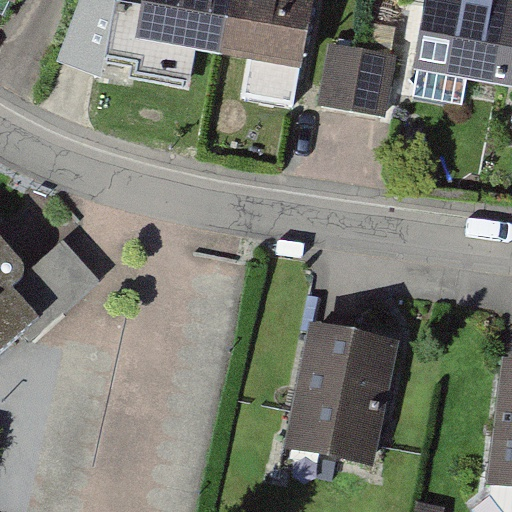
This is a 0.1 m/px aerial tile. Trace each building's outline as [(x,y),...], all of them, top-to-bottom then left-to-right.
[(311,0),(151,0),(146,46),(303,66),(311,0)] [(429,0),(415,78),(507,96),(511,68),(511,0),(465,0),(466,2),(456,0),(429,0)] [(398,62),(336,52),(328,103),(390,113),(398,62)] [(0,354),(23,336),(35,346),(77,307),(101,284),(77,258),(62,241),(27,276),(28,266),(0,236),(0,354)] [(399,340),(313,320),(284,445),(371,465),(399,340)] [(511,357),(505,357),(494,485),(511,486),(511,357)]
